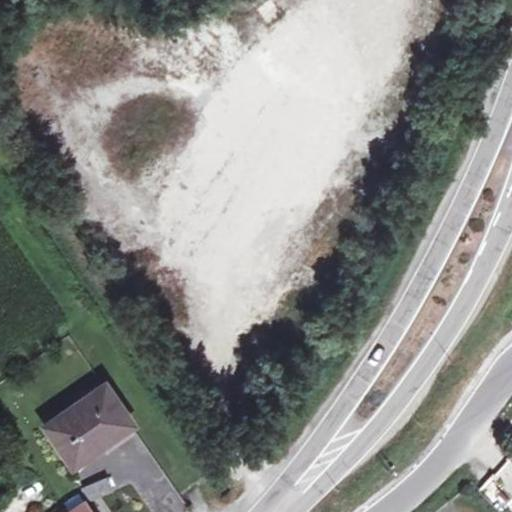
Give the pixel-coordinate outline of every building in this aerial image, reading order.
[(324,135),(353,147),(382,80),(353,68),(324,135)] [(343,185),(339,183),(283,295),(314,310),(418,102),(392,88),(343,185)] [(47,425),(73,463),(80,459),(83,463),(133,428),(104,385),(47,425)] [(82,486),(84,490),(88,500),(112,491),(107,476),(82,486)] [(90,511),(84,502),(69,511),(90,511)]
